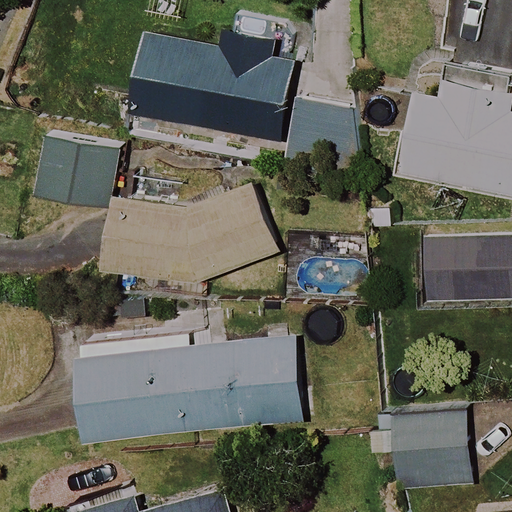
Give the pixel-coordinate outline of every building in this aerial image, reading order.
[(151,20),(132,104),(282,138),(301,57),(277,52),(283,23),(233,12),(227,37),(151,20)] [(511,86),(447,74),(443,94),(418,89),(402,170),(511,190),(511,86)] [(365,108),(302,97),(290,166),(353,177),(365,108)] [(122,145),(52,132),(41,190),(112,204),(122,145)] [(284,247),(263,187),(206,200),(125,189),(116,261),(205,275),(284,247)] [(511,298),(511,232),(425,234),(427,300),(511,298)] [(309,416),(301,328),(198,337),(196,321),(86,332),(96,436),(309,416)] [(474,479),(469,407),(396,413),(401,484),(474,479)] [(234,511),(226,484),(144,508),(139,492),(84,508),(85,511),(234,511)]
